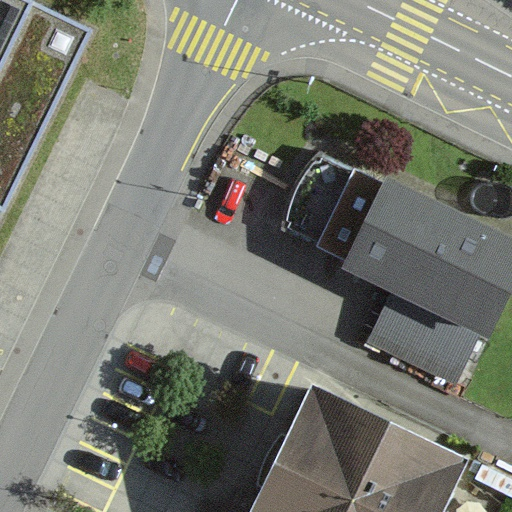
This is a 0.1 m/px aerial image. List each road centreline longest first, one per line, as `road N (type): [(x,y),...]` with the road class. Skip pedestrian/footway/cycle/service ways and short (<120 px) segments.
road 1 (residential): [(235,0),(0,494)]
road 2 (tertiary): [(355,0),(511,76)]
